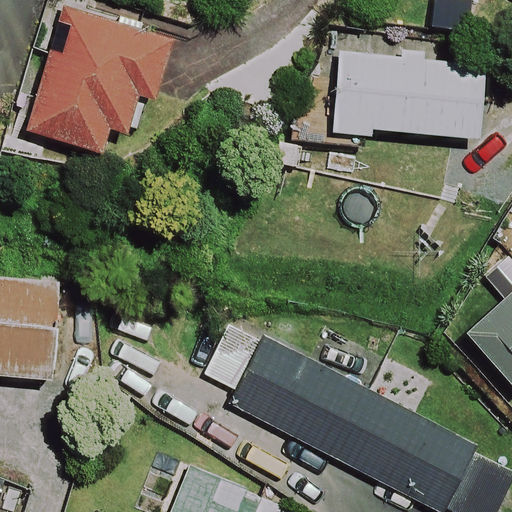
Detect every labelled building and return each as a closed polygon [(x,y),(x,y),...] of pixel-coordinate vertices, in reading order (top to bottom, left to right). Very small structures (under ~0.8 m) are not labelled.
[(178,46),(66,9),(27,129),(102,154),(111,127),(127,133),(139,95),(160,102),(178,46)] [(486,62),(338,53),(334,129),(482,138),(486,62)] [(261,142),(229,142),(229,176),(262,175),(261,142)] [(61,285),(0,279),(0,370),(54,375),(61,285)] [(231,407),(364,475),(356,490),(392,509),(399,494),(434,511),(496,511),(511,481),(511,469),(230,323),(203,376),(238,394),(231,407)] [(251,511),(257,498),(184,468),(166,511),(251,511)]
